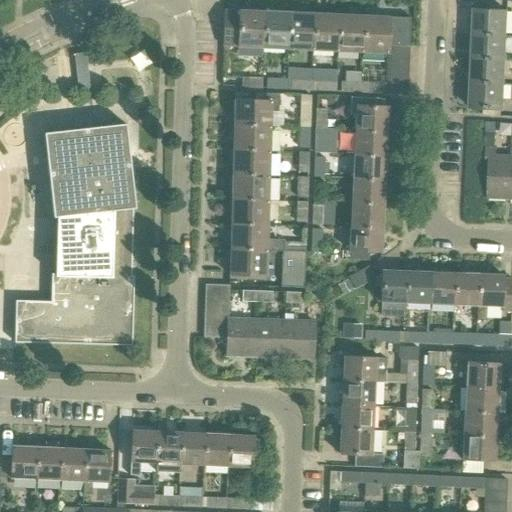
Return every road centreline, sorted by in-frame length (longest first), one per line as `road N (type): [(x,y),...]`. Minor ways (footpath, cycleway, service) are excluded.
road 1 (residential): [(175,395),(185,34),(176,0)]
road 2 (residential): [(511,240),(455,238),(429,214),(438,0)]
road 3 (residential): [(290,511),(293,435),(286,411),(269,400),(175,395)]
road 4 (residential): [(175,395),(0,387)]
road 5 (residential): [(0,49),(115,0)]
